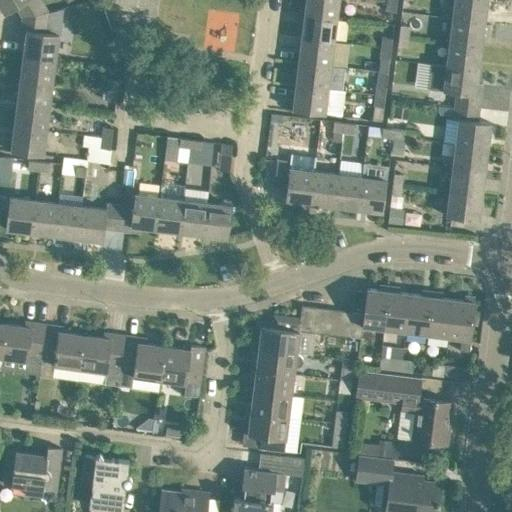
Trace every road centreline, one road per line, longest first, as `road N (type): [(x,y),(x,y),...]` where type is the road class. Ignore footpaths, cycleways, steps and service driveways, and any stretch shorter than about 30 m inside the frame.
road 1 (residential): [(218,298),(226,339),(211,449),(193,454),(0,432)]
road 2 (residential): [(472,511),(509,262)]
road 3 (residential): [(279,284),(395,249),(509,262)]
road 4 (residential): [(0,267),(26,278),(218,298)]
road 5 (residential): [(252,130),(245,176),(279,284)]
road 6 (residential): [(268,0),(252,130)]
road 7 (residential): [(252,130),(132,112)]
